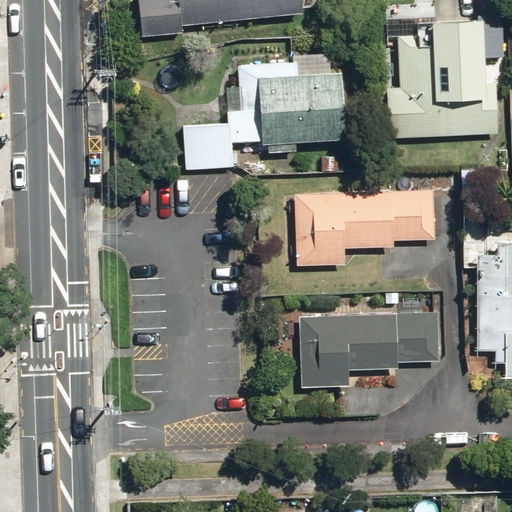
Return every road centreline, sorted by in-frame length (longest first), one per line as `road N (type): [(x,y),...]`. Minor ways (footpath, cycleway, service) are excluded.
road 1 (secondary): [(65,511),(42,0)]
road 2 (unknown): [(190,411),(262,429),(511,426)]
